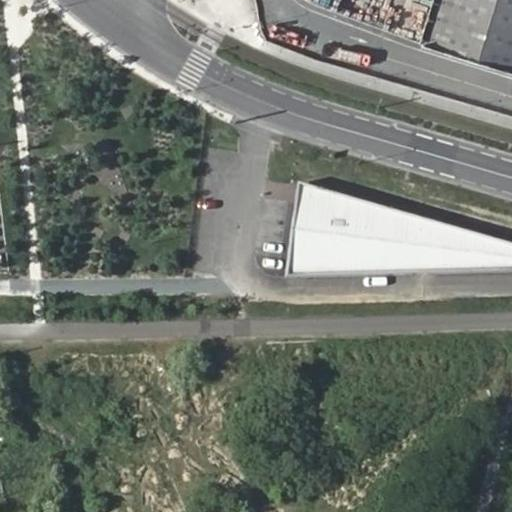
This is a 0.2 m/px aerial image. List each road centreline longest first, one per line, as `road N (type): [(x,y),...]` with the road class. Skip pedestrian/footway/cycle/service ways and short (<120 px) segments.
road 1 (tertiary): [(124,24),(193,70),(268,105),(511,177)]
road 2 (unknown): [(264,270),(511,281)]
